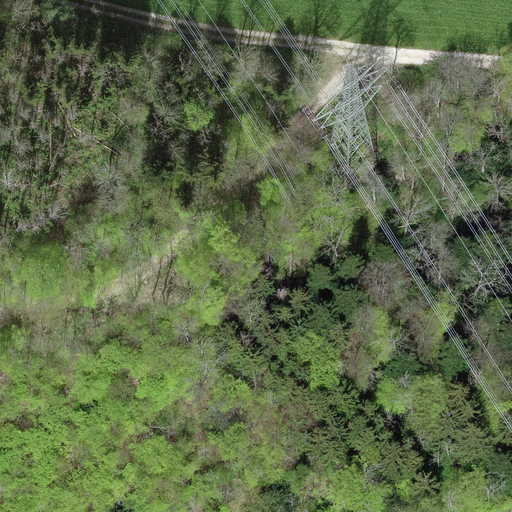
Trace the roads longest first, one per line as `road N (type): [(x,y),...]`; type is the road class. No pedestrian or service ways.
road 1 (track): [(511,61),(363,52),(202,214),(118,284),(0,307)]
road 2 (track): [(59,0),(363,52)]
